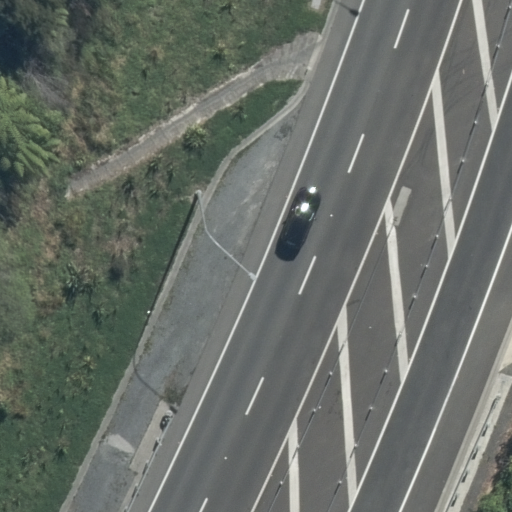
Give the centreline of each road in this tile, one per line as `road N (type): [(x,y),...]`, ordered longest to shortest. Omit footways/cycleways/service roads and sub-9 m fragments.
road 1 (trunk): [(191,511),(321,221),(403,0)]
road 2 (trunk): [(511,130),(365,511)]
